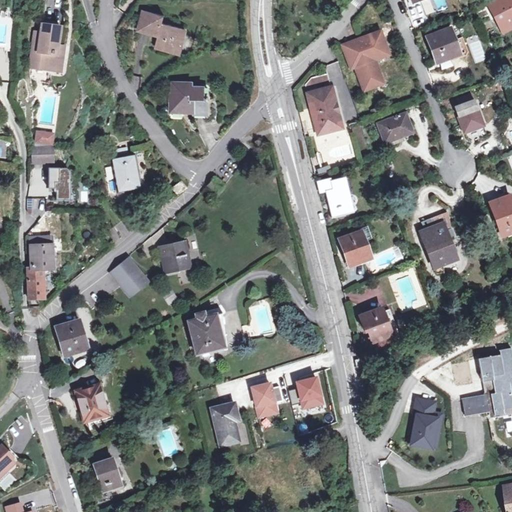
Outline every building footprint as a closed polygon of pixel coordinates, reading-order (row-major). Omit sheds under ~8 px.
[(408,0),(420,10),(428,0),(408,0)] [(501,28),(511,22),(511,0),(498,0),(489,5),(501,28)] [(145,9),(140,29),(154,32),(159,34),(156,45),(171,50),(175,47),(177,49),(181,46),(185,28),(163,22),(164,15),(145,9)] [(54,45),(58,46),(60,26),(42,23),(41,31),(40,42),(34,42),(31,67),(50,69),(50,66),(61,67),(63,52),(53,50),(54,45)] [(437,63),(460,54),(450,29),(427,37),(437,63)] [(379,32),(358,39),(360,45),(345,51),(350,66),(354,64),(364,89),(380,83),(370,58),(387,52),(379,32)] [(343,45),(345,51),(360,45),(358,39),(343,45)] [(467,45),(475,64),(486,59),(478,40),(467,45)] [(306,84),(308,92),(332,86),(328,71),(311,78),(306,84)] [(173,94),(171,94),(171,111),(185,111),(185,109),(194,110),(194,113),(207,113),(207,100),(208,100),(208,97),(204,96),(204,86),(192,86),(191,82),(174,82),(173,94)] [(318,134),(342,128),(332,86),(308,92),(318,134)] [(465,132),(484,125),(474,100),(455,107),(465,132)] [(386,143),(413,133),(405,113),(379,123),(386,143)] [(33,164),(50,163),(50,159),(54,159),(53,147),(33,148),(33,164)] [(135,154),(129,155),(127,148),(117,150),(119,157),(111,158),(117,192),(141,188),(135,154)] [(53,188),(54,199),(68,199),(68,165),(47,165),(47,188),(53,188)] [(111,166),(105,168),(108,183),(114,182),(111,166)] [(209,186),(217,192),(223,184),(215,178),(209,186)] [(333,218),(340,216),(340,214),(352,211),(344,179),(339,181),(339,179),(331,181),(331,178),(317,182),(320,193),(327,192),(333,218)] [(174,188),(178,193),(185,187),(182,182),(174,188)] [(511,202),(510,196),(499,200),(501,205),(493,208),(503,235),(508,233),(510,238),(511,237),(511,202)] [(491,202),(493,208),(501,205),(499,200),(491,202)] [(421,232),(434,267),(443,264),(457,259),(450,241),(452,241),(449,232),(451,231),(448,214),(433,220),(435,225),(427,228),(428,229),(421,232)] [(350,265),(371,258),(362,232),(341,240),(350,265)] [(27,269),(29,299),(45,298),(43,269),(53,269),(50,238),(38,238),(39,246),(31,246),(32,268),(27,269)] [(186,243),(168,247),(167,244),(159,246),(166,274),(192,269),(186,243)] [(138,269),(130,259),(112,274),(120,283),(138,269)] [(147,281),(138,269),(120,283),(130,295),(147,281)] [(97,290),(101,296),(117,285),(109,273),(87,288),(91,294),(97,290)] [(176,298),(170,290),(163,295),(168,303),(176,298)] [(373,341),(391,334),(382,309),(364,316),(373,341)] [(196,315),(197,320),(188,322),(196,353),(224,346),(216,315),(205,318),(203,313),(196,315)] [(65,355),(88,349),(80,320),(57,327),(65,355)] [(478,358),(482,382),(489,381),(494,411),(494,416),(505,414),(504,409),(511,407),(511,353),(511,348),(499,350),(500,354),(478,358)] [(314,375),(296,380),(303,407),(321,402),(314,375)] [(268,381),(250,386),(258,417),(276,412),(274,402),(281,400),(278,387),(270,389),(268,381)] [(489,381),(482,382),(485,395),(488,412),(494,411),(489,381)] [(84,421),(108,414),(100,384),(76,390),(84,421)] [(465,416),(488,412),(485,395),(462,399),(465,416)] [(433,402),(416,399),(408,444),(434,449),(439,414),(431,413),(433,402)] [(239,420),(235,403),(211,408),(220,445),(239,441),(236,425),(235,425),(234,421),(239,420)] [(2,444),(0,445),(0,477),(6,472),(6,466),(12,460),(6,453),(8,451),(2,444)] [(20,458),(10,448),(8,451),(6,453),(12,460),(6,466),(6,472),(20,458)] [(122,485),(113,458),(96,464),(101,477),(99,477),(103,491),(94,494),(97,504),(113,498),(110,489),(122,485)]
